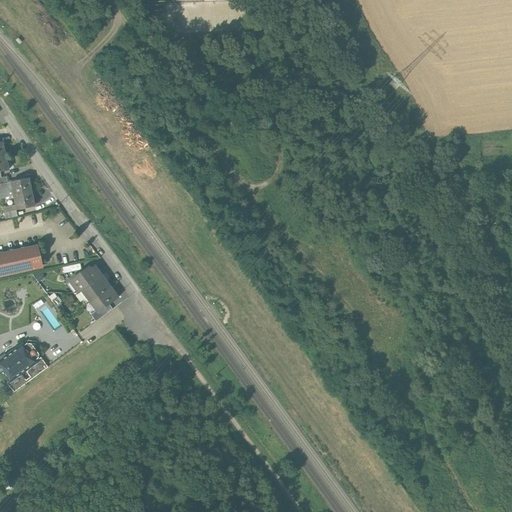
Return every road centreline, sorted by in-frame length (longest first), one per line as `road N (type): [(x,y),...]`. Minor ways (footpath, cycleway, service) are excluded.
road 1 (residential): [(0,109),(152,327)]
road 2 (track): [(152,327),(191,364),(301,511)]
